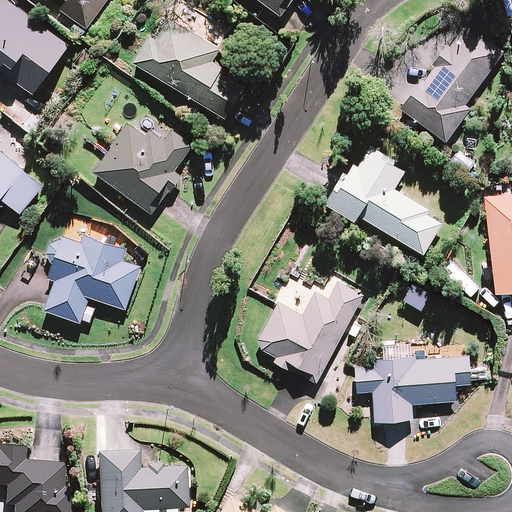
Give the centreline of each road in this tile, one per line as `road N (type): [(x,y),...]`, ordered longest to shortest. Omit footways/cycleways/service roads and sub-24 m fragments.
road 1 (residential): [(376,0),(226,223),(202,274),(175,387)]
road 2 (residential): [(400,489),(329,470),(175,387)]
road 3 (residential): [(175,387),(54,381),(0,367)]
